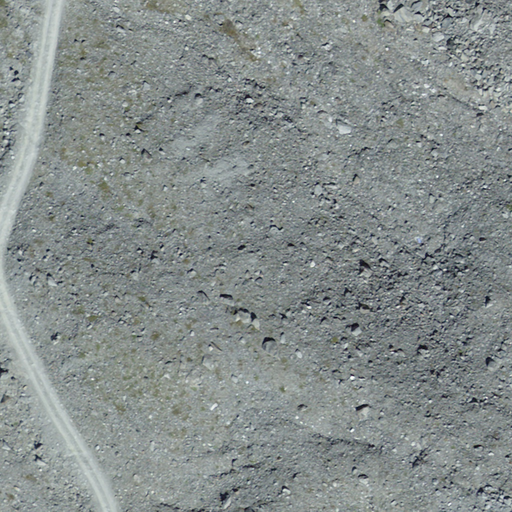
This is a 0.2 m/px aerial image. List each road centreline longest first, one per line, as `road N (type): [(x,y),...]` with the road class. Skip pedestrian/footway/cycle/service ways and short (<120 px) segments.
road 1 (track): [(0,261),(25,351),(113,511)]
road 2 (track): [(55,0),(33,140),(2,224),(0,255)]
